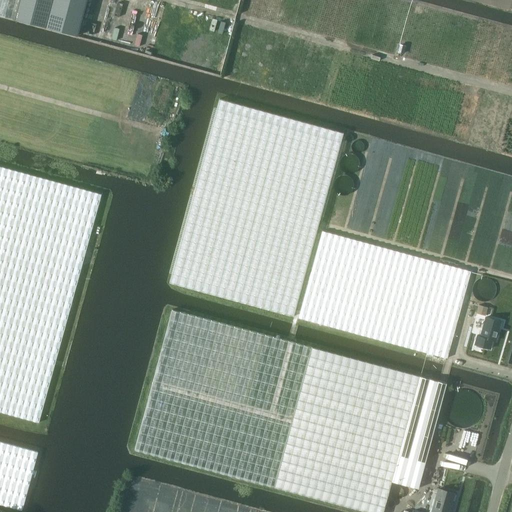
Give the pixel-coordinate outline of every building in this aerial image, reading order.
[(19,0),(0,0),(0,15),(15,19),(19,0)] [(77,36),(86,0),(19,0),(15,19),(77,36)] [(400,45),(398,53),(404,55),(406,47),(400,45)] [(219,99),(169,282),(293,316),(343,133),(219,99)] [(0,411),(39,422),(101,194),(0,166),(0,411)] [(298,318),(347,331),(446,358),(470,271),(322,231),(298,318)] [(478,305),(476,314),(485,316),(488,308),(478,305)] [(172,310),(134,450),(365,511),(385,511),(393,482),(418,488),(446,383),(421,377),(316,349),(172,310)] [(490,348),(492,340),(495,340),(501,321),(485,317),(480,336),(477,335),(475,344),(490,348)] [(38,452),(0,441),(0,504),(22,510),(38,452)] [(449,511),(453,503),(451,502),(454,493),(438,489),(431,511),(449,511)]
